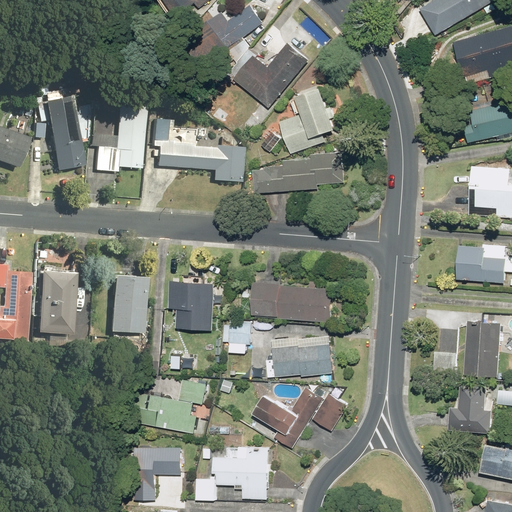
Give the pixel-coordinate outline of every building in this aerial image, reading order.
[(173,0),(189,20),(215,0),(173,0)] [(434,0),(423,7),(439,34),(496,0),(434,0)] [(267,22),(254,4),(232,19),(229,15),(216,24),(236,51),(250,41),(246,37),(267,22)] [(511,24),(457,41),(469,84),(511,71),(511,24)] [(259,54),(240,76),(273,105),(313,59),(293,43),(273,66),(259,54)] [(308,112),(283,120),(294,153),(330,140),(326,131),(342,126),(328,85),(302,94),(308,112)] [(74,95),(45,100),(58,170),(86,165),(74,95)] [(142,166),(146,101),(118,99),(115,147),(97,146),(95,169),(118,171),(118,165),(142,166)] [(511,99),(464,110),(471,140),(511,130),(511,99)] [(0,124),(0,160),(19,167),(31,136),(0,124)] [(283,138),(273,131),(262,145),(272,152),(283,138)] [(244,146),(158,142),(157,167),(213,169),(213,180),(243,181),(244,146)] [(258,168),(259,191),(323,187),(323,183),(350,181),(348,150),(316,152),(316,156),(288,158),(289,164),(269,165),(269,167),(258,168)] [(511,167),(476,164),(472,214),(511,216),(511,167)] [(511,261),(511,247),(465,243),(461,278),(510,283),(511,261)] [(0,335),(27,337),(31,271),(7,270),(7,264),(0,263),(0,286),(5,287),(4,304),(0,304),(0,335)] [(76,271),(41,269),(38,329),(73,331),(76,271)] [(148,273),(114,271),(110,330),(144,332),(148,273)] [(220,280),(176,278),(174,307),(181,307),(180,327),(218,329),(220,280)] [(258,281),(256,317),(338,322),(340,286),(258,281)] [(254,320),(232,319),(232,324),(225,324),(225,340),(231,341),(231,348),(249,349),(249,344),(253,344),(254,320)] [(502,376),(505,321),(471,319),(468,374),(502,376)] [(303,343),(276,346),(279,376),(305,374),(306,377),(338,373),(334,342),(303,345),(303,343)] [(459,353),(435,351),(434,371),(458,372),(459,353)] [(493,384),(466,382),(465,404),(456,404),(455,427),(496,430),(498,408),(492,407),(493,384)] [(265,397),(253,415),(277,430),(271,439),(289,451),(323,400),(306,389),(289,413),(265,397)] [(145,392),(139,420),(198,431),(201,413),(194,412),(196,401),(145,392)] [(335,429),(351,404),(333,393),(317,418),(335,429)] [(511,443),(491,440),(486,469),(511,474),(511,443)] [(272,498),(272,446),(243,445),(242,455),(219,455),(218,472),(222,472),(222,483),(248,484),(247,498),(272,498)] [(184,488),(184,446),(136,446),(136,500),(159,500),(159,488),(184,488)] [(511,511),(511,499),(495,497),(491,511),(511,511)]
